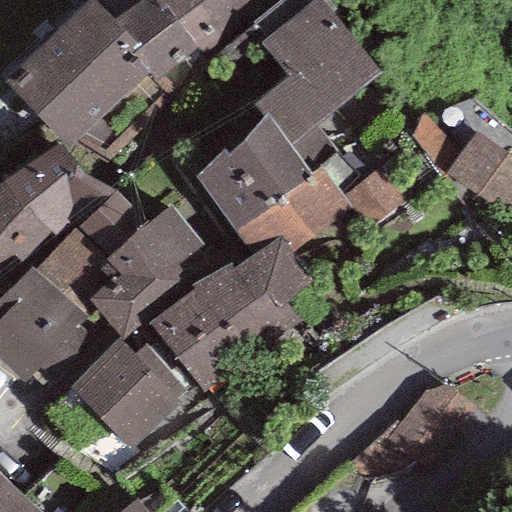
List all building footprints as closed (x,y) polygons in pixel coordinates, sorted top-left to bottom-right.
[(111,23),(93,0),(89,0),(7,81),(67,146),(150,73),(111,23)] [(155,79),(197,47),(160,0),(142,0),(111,23),(150,73),(155,79)] [(280,1),(279,0),(160,0),(197,47),(207,59),(280,1)] [(379,72),(321,0),(312,0),(260,41),(288,76),(253,104),(263,117),(266,115),(289,144),(316,123),(379,72)] [(422,112),(409,136),(444,176),(459,154),(422,112)] [(266,115),(263,117),(227,154),(223,150),(194,176),(236,233),(319,168),(337,154),(316,123),(289,144),(266,115)] [(511,156),(475,132),(459,154),(444,176),(511,212),(511,156)] [(55,144),(4,181),(61,242),(115,192),(81,174),(55,144)] [(343,196),(319,168),(236,233),(247,249),(280,231),(296,251),(354,214),(368,231),(403,201),(374,172),(343,196)] [(35,273),(61,242),(4,181),(0,183),(0,268),(13,254),(28,268),(35,273)] [(147,223),(115,192),(61,242),(35,273),(85,318),(96,309),(89,300),(109,281),(98,269),(109,262),(102,258),(147,223)] [(215,259),(169,206),(147,223),(102,258),(109,262),(98,269),(109,281),(89,300),(96,309),(118,337),(124,337),(141,325),(135,315),(215,259)] [(292,253),(279,238),(233,269),(230,263),(191,285),(194,290),(147,324),(204,396),(307,331),(284,303),(312,283),(289,255),(292,253)] [(35,273),(28,268),(0,299),(0,361),(24,384),(40,367),(53,378),(89,337),(77,326),(85,318),(35,273)] [(183,391),(143,345),(133,354),(123,342),(115,340),(68,388),(130,450),(181,404),(175,398),(183,391)] [(443,385),(424,391),(371,459),(424,490),(475,408),(443,385)] [(37,511),(0,472),(0,511),(37,511)] [(144,511),(135,500),(120,511),(144,511)]
